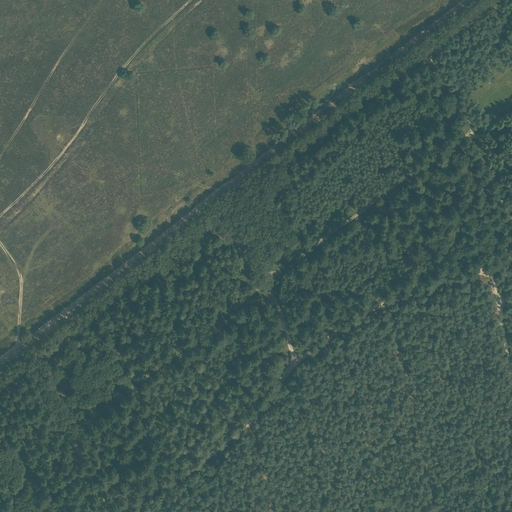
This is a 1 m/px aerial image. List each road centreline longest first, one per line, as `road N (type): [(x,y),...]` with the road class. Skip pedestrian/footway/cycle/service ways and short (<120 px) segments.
road 1 (track): [(467,0),(0,362)]
road 2 (track): [(60,440),(511,103)]
road 3 (track): [(108,511),(199,459),(315,348),(390,297)]
road 4 (track): [(0,244),(20,274),(20,350),(58,437),(108,511)]
road 5 (track): [(190,0),(139,48),(46,172),(0,215)]
road 6 (track): [(210,198),(284,314),(292,370)]
road 7 (track): [(102,0),(0,157)]
road 8 (track): [(425,45),(511,209)]
road 9 (track): [(390,297),(511,254)]
